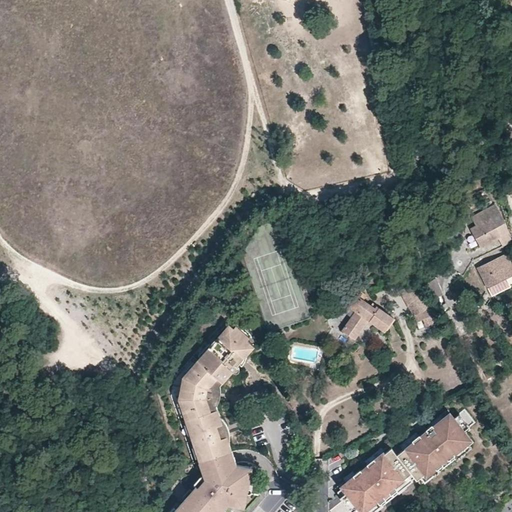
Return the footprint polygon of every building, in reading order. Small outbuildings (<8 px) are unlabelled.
[(507,222),(497,203),(478,214),(483,222),(477,225),(471,229),(482,249),(500,239),(504,247),(511,242),(511,237),(510,234),(511,234),(506,223),(507,222)] [(483,222),(478,214),(473,217),(477,225),(483,222)] [(511,259),(511,255),(508,257),(506,254),(498,259),(498,260),(479,269),(488,287),(511,275),(511,265),(510,261),(511,259)] [(443,293),(437,277),(427,283),(435,298),(443,293)] [(433,314),(421,292),(425,290),(421,280),(404,289),(408,296),(406,297),(409,302),(406,303),(413,316),(416,315),(419,321),(433,314)] [(375,308),(363,300),(367,295),(359,290),(347,306),(356,311),(342,331),(354,339),(367,320),(384,332),(394,318),(376,306),(375,308)] [(237,325),(236,324),(234,327),(229,323),(183,376),(178,399),(199,461),(232,450),(230,442),(227,435),(221,437),(217,425),(223,423),(221,416),(218,408),(211,411),(207,397),(208,389),(218,378),(223,383),(255,346),(248,340),(250,337),(250,336),(237,325)] [(250,332),(243,326),(238,324),(237,325),(250,336),(251,335),(250,332)] [(221,389),(220,385),(223,383),(218,378),(208,389),(207,397),(211,411),(218,408),(216,405),(219,401),(220,396),(221,389)] [(475,422),(465,409),(460,413),(470,426),(475,422)] [(469,443),(473,440),(465,430),(470,426),(460,413),(455,417),(450,411),(424,432),(420,436),(403,449),(397,454),(409,469),(417,479),(423,474),(426,477),(438,467),(454,455),(469,443)] [(229,428),(227,425),(223,419),(221,416),(223,423),(217,425),(221,437),(227,435),(230,442),(230,438),(230,434),(229,428)] [(420,436),(416,431),(400,444),(403,449),(420,436)] [(400,444),(395,439),(383,449),(384,450),(385,452),(392,447),(397,454),(403,449),(400,444)] [(472,447),(469,443),(454,455),(456,459),(472,447)] [(340,497),(352,511),(357,508),(360,511),(364,511),(395,487),(406,478),(403,474),(407,471),(409,469),(397,454),(392,447),(385,452),(384,450),(368,463),(363,467),(355,473),(346,480),(339,486),(345,493),(340,497)] [(383,449),(381,447),(365,460),(368,463),(384,450),(383,449)] [(249,486),(253,467),(237,464),(232,450),(199,461),(203,475),(204,479),(198,486),(196,485),(195,486),(192,490),(185,497),(175,508),(171,511),(222,511),(230,504),(245,508),(249,486)] [(440,470),(438,467),(426,477),(423,474),(417,479),(419,481),(422,479),(425,482),(440,470)] [(355,473),(353,470),(344,477),(344,478),(346,480),(355,473)] [(413,480),(407,471),(403,474),(406,478),(395,487),(398,492),(413,480)] [(204,479),(203,475),(201,475),(194,484),(195,486),(196,485),(198,486),(204,479)] [(192,490),(190,488),(183,496),(185,497),(192,490)]
